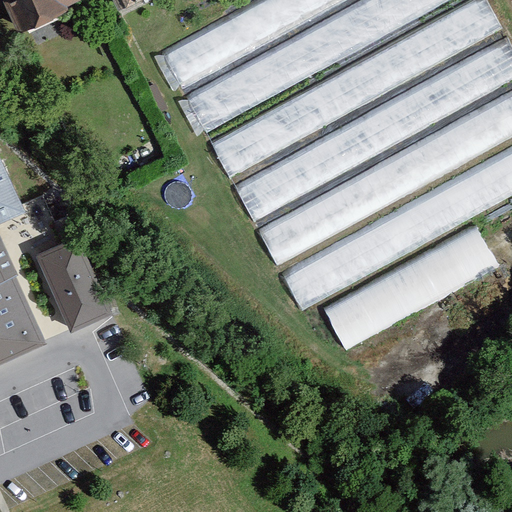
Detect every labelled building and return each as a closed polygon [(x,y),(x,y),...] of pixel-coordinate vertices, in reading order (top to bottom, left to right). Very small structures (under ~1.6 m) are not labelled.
[(80,0),(0,0),(16,32),(81,1),(80,0)] [(141,0),(110,0),(118,13),(141,0)] [(511,25),(498,0),(270,0),(161,59),(302,321),(325,308),(350,355),(506,272),(480,224),(511,206),(511,25)] [(0,156),(0,223),(26,213),(0,156)] [(77,238),(36,256),(71,334),(113,315),(77,238)] [(0,366),(46,345),(0,247),(0,366)]
